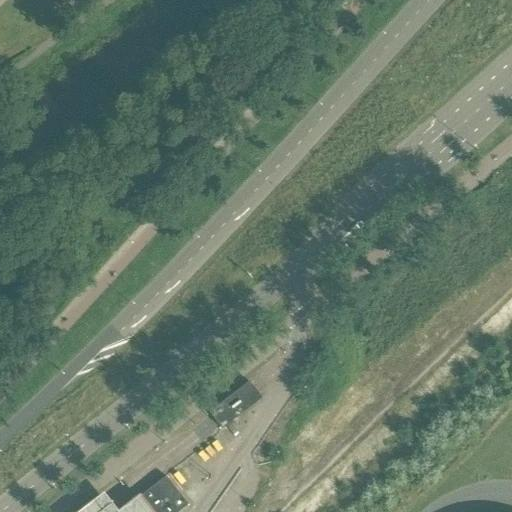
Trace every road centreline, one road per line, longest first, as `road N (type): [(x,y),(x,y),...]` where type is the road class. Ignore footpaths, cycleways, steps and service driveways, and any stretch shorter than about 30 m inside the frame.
road 1 (secondary): [(4,511),(511,76)]
road 2 (secondary): [(430,0),(144,304),(0,440)]
